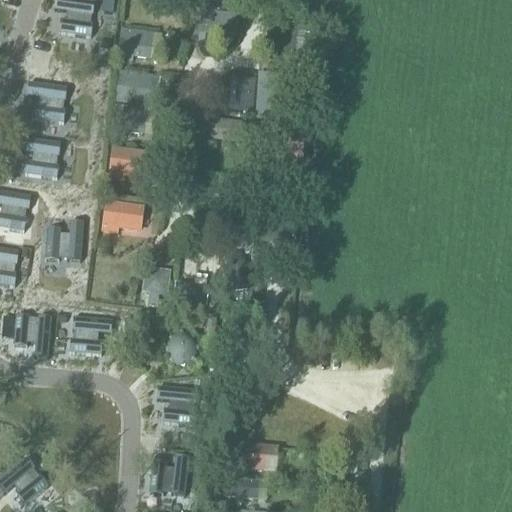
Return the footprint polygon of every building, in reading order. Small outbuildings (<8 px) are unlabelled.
[(62,0),(55,0),(54,13),(67,15),(65,23),(61,22),(59,36),(91,41),(93,27),(91,26),(92,18),(93,19),(95,5),(62,0)] [(103,0),(102,6),(105,7),(103,15),(111,16),(113,2),(103,0)] [(227,0),(203,0),(202,10),(226,13),(227,0)] [(316,17),(317,0),(272,0),(271,16),(294,19),(294,14),(316,17)] [(241,17),(201,12),(199,34),(238,39),(241,17)] [(276,21),(272,56),(296,58),(299,23),(276,21)] [(119,49),(117,61),(132,63),(133,58),(150,60),(154,36),(122,31),(119,49)] [(279,123),(282,76),(259,75),(256,121),(279,123)] [(224,106),(223,111),(252,115),(256,81),(251,81),(232,79),(229,106),(224,106)] [(160,84),(118,80),(116,100),(158,105),(160,84)] [(29,86),(27,99),(40,101),(38,110),(34,109),(32,123),(64,127),(66,113),(63,113),(65,105),(66,105),(68,91),(29,86)] [(152,138),(156,113),(115,107),(111,137),(126,139),(127,135),(152,138)] [(247,125),(214,121),(212,141),(245,145),(247,125)] [(259,132),(258,147),(264,147),(263,162),(304,165),(306,135),(259,132)] [(22,141),(20,155),(33,157),(32,165),(27,164),(25,178),(57,183),(59,169),(57,168),(58,161),(59,161),(61,147),(22,141)] [(145,182),(149,155),(113,150),(108,182),(123,184),(124,178),(145,182)] [(260,170),(258,189),(294,193),(296,174),(260,170)] [(247,190),(216,187),(214,205),(245,208),(247,190)] [(0,193),(0,208),(4,209),(3,217),(0,216),(0,230),(27,235),(29,221),(28,220),(30,213),(32,213),(34,199),(0,193)] [(140,234),(144,210),(105,205),(101,234),(119,236),(120,232),(140,234)] [(293,222),(256,218),(254,240),(291,244),(293,222)] [(47,232),(45,263),(59,264),(59,262),(66,262),(66,263),(82,264),(84,226),(69,225),(68,238),(61,238),(61,233),(47,232)] [(0,252),(0,288),(15,291),(17,277),(15,277),(16,269),(17,269),(19,255),(0,252)] [(247,291),(244,261),(225,263),(229,293),(247,291)] [(170,273),(144,270),(141,295),(167,298),(170,273)] [(179,287),(177,301),(200,304),(202,290),(179,287)] [(15,320),(12,350),(26,351),(26,347),(34,348),(33,360),(47,362),(50,322),(37,320),(36,323),(28,322),(28,321),(15,320)] [(72,343),(71,357),(102,360),(103,346),(99,345),(99,337),(111,338),(112,324),(75,321),(74,335),(75,335),(74,343),(72,343)] [(125,323),(124,337),(133,338),(135,324),(125,323)] [(254,359),(245,329),(228,334),(237,364),(254,359)] [(166,349),(169,358),(173,363),(177,366),(187,366),(195,361),(198,354),(198,345),(192,338),(185,334),(176,335),(169,339),(166,349)] [(159,390),(158,404),(170,405),(169,413),(164,412),(163,426),(195,430),(196,416),(194,415),(195,407),(196,408),(197,394),(159,390)] [(224,447),(222,469),(275,474),(277,452),(224,447)] [(151,475),(149,497),(163,499),(163,496),(171,497),(171,498),(185,500),(189,461),(176,459),(174,472),(166,471),(167,466),(153,465),(151,475)] [(26,461),(0,483),(0,493),(4,498),(14,490),(19,496),(16,498),(25,509),(49,489),(40,479),(39,480),(34,473),(35,472),(26,461)] [(268,502),(270,484),(218,479),(216,505),(225,506),(225,498),(268,502)]
